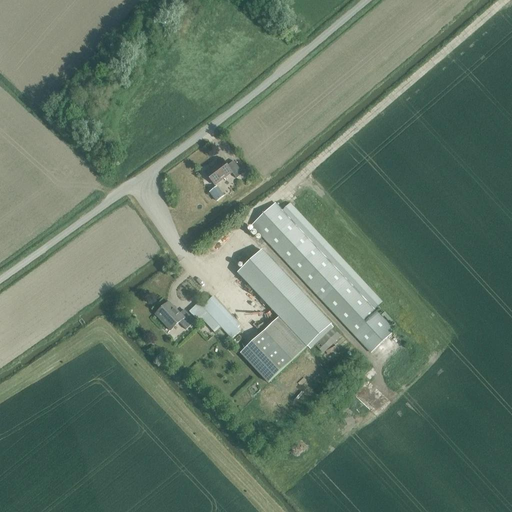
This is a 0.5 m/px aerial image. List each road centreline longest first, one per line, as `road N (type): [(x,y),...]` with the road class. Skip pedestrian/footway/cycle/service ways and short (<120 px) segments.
road 1 (track): [(135,182),(199,272),(233,248),(257,210),(504,0)]
road 2 (unclassified): [(0,275),(135,182),(362,0)]
